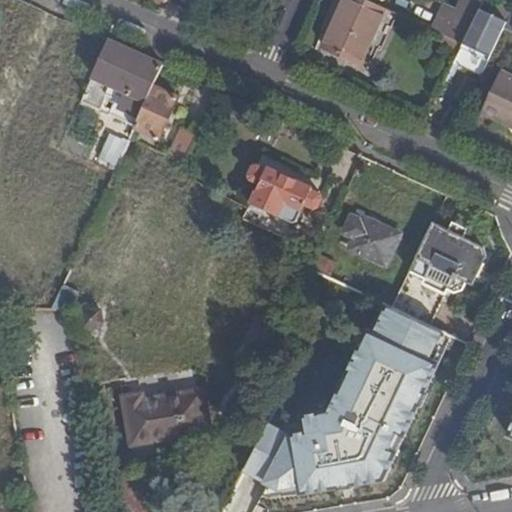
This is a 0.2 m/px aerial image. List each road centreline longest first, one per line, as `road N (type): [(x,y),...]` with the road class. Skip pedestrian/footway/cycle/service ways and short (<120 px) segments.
road 1 (unclassified): [(0,265),(54,347),(98,448),(112,511)]
road 2 (tertiary): [(264,80),(511,194)]
road 3 (residential): [(511,318),(438,472),(435,511)]
road 4 (tertiary): [(85,0),(264,80)]
